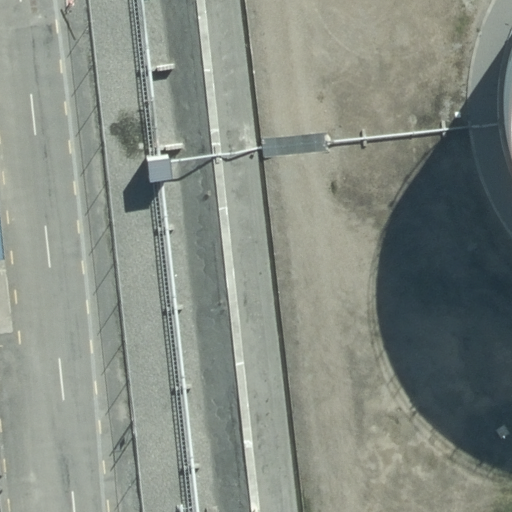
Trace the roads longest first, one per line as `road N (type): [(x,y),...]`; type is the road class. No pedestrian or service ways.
road 1 (unclassified): [(20,0),(59,362)]
road 2 (unclassified): [(74,511),(59,362)]
